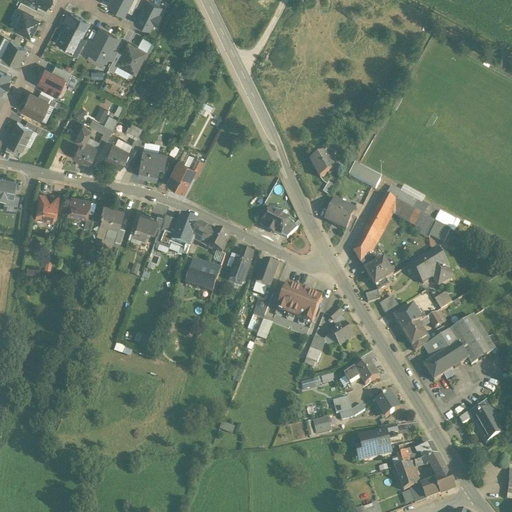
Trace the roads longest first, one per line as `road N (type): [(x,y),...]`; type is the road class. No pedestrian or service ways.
road 1 (residential): [(328,260),(305,265),(182,207),(0,163)]
road 2 (tertiary): [(487,511),(328,260)]
road 3 (tertiary): [(328,260),(206,0)]
road 4 (track): [(0,393),(33,170)]
road 5 (residential): [(0,127),(63,0)]
